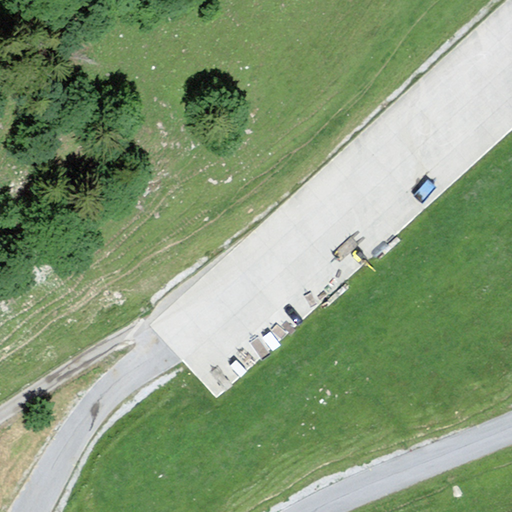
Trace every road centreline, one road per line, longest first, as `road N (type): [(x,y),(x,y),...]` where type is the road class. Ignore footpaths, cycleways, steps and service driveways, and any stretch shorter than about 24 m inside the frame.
road 1 (unclassified): [(511,30),(113,395),(42,511)]
road 2 (track): [(0,413),(131,331),(161,319),(176,337)]
road 3 (unclassified): [(329,511),(511,437)]
